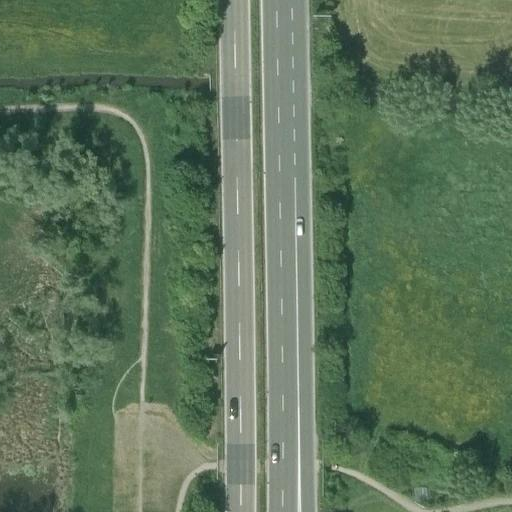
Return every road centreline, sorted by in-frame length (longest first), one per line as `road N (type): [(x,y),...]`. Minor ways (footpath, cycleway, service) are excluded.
road 1 (primary): [(233,0),(238,511)]
road 2 (primary): [(282,270),(277,0)]
road 3 (trunk): [(309,511),(303,364),(282,270)]
road 4 (primary): [(280,511),(282,270)]
